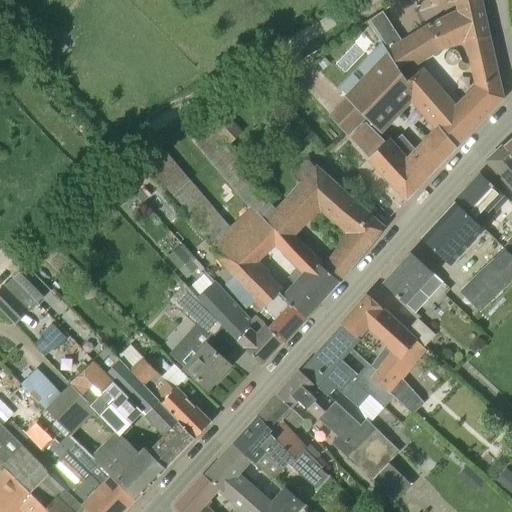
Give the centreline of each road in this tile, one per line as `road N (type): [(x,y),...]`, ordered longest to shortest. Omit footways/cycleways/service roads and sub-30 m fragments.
road 1 (residential): [(156,510),(511,121)]
road 2 (residential): [(0,257),(213,79),(358,0)]
